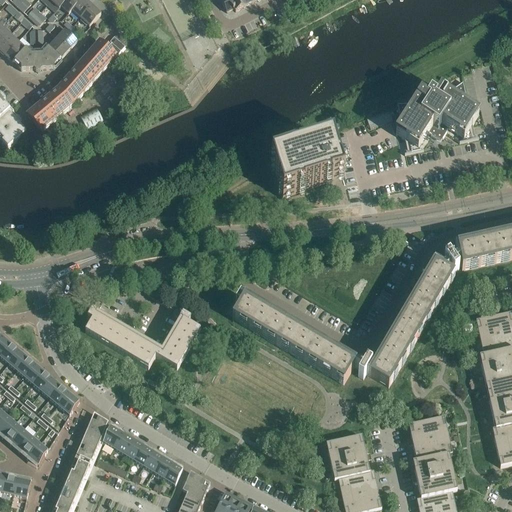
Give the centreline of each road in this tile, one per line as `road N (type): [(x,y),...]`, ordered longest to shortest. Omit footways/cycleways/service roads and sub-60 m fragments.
road 1 (residential): [(242,262),(248,285),(356,346),(372,338),(427,247),(511,220)]
road 2 (tertiary): [(240,235),(414,219),(511,199)]
road 3 (tertiary): [(34,275),(142,242),(240,235)]
road 4 (residential): [(42,310),(135,274),(242,262)]
road 5 (residential): [(97,400),(223,480)]
road 6 (residential): [(97,400),(46,511)]
